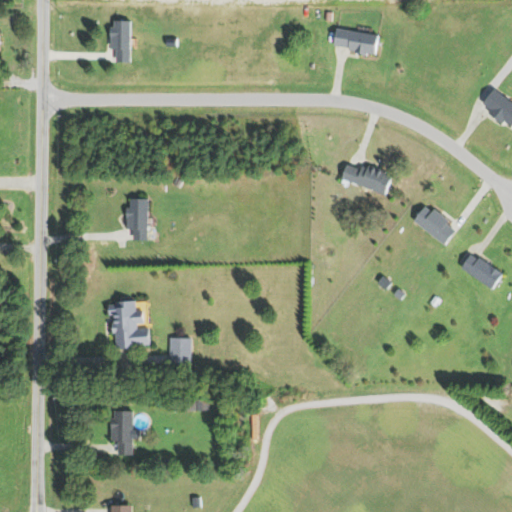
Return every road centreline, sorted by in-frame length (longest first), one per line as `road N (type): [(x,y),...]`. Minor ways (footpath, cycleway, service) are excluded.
road 1 (residential): [(33,511),(42,0)]
road 2 (residential): [(44,99),(353,101),(400,116),(511,194)]
